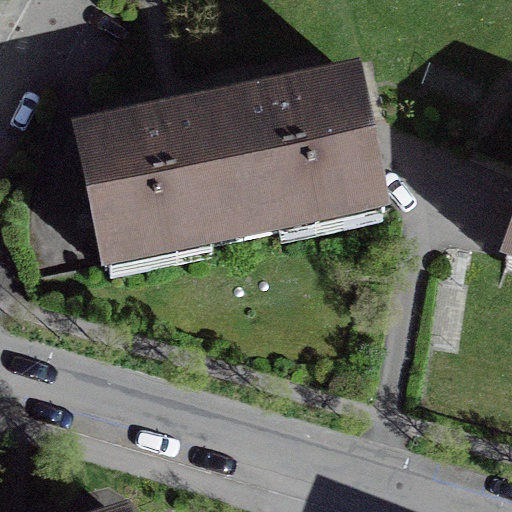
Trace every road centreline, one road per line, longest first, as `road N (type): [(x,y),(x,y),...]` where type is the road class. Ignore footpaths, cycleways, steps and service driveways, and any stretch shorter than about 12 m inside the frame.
road 1 (residential): [(475,511),(0,366)]
road 2 (residential): [(65,0),(0,108)]
